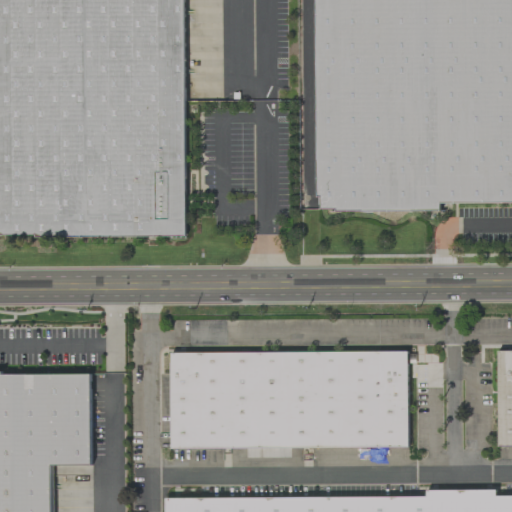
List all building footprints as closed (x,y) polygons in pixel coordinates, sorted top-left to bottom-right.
[(0,0),(0,236),(185,236),(184,0),(0,0)] [(320,209),(332,209),(340,212),(439,211),(441,204),(511,203),(511,0),(315,0),(317,198),(320,199),(320,209)] [(170,353),(171,449),(409,447),(408,351),(170,353)] [(511,351),(497,352),(498,447),(511,446),(511,351)] [(0,511),(52,511),(53,465),(91,466),(91,374),(0,373),(0,511)] [(165,498),(165,511),(511,511),(511,495),(496,496),(496,490),(425,490),(425,497),(165,498)]
